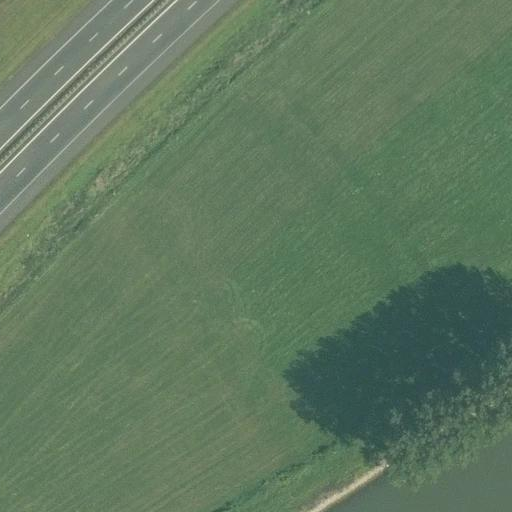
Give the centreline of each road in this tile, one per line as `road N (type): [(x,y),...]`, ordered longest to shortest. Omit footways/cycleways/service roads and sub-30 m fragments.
road 1 (motorway): [(0,198),(205,0)]
road 2 (motorway): [(136,0),(0,131)]
